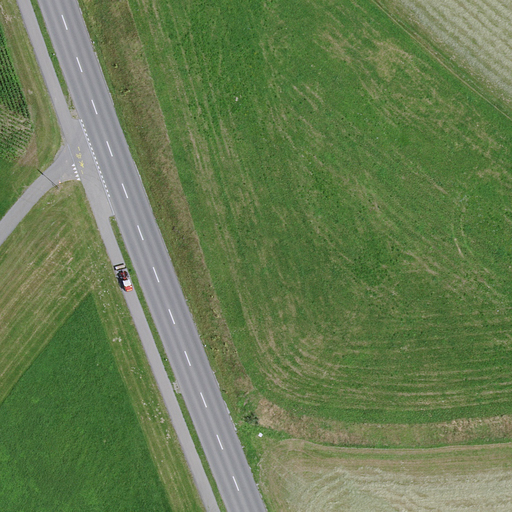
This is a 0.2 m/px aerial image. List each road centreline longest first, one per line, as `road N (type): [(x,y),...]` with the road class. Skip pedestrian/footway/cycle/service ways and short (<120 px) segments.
road 1 (secondary): [(54,0),(246,511)]
road 2 (track): [(377,0),(511,121)]
